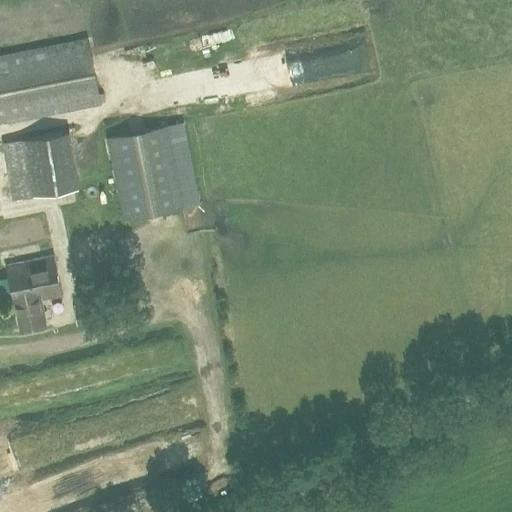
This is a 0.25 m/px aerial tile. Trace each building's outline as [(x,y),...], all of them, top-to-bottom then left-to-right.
[(0,122),(101,102),(88,37),(0,55),(0,122)] [(334,41),(337,72),(377,69),(374,37),(334,41)] [(124,217),(183,205),(167,125),(108,137),(124,217)] [(11,199),(80,185),(70,129),(2,141),(11,199)] [(45,321),(40,299),(62,294),(54,255),(7,265),(15,304),(16,304),(20,326),(45,321)] [(77,324),(129,316),(126,296),(74,304),(77,324)]
